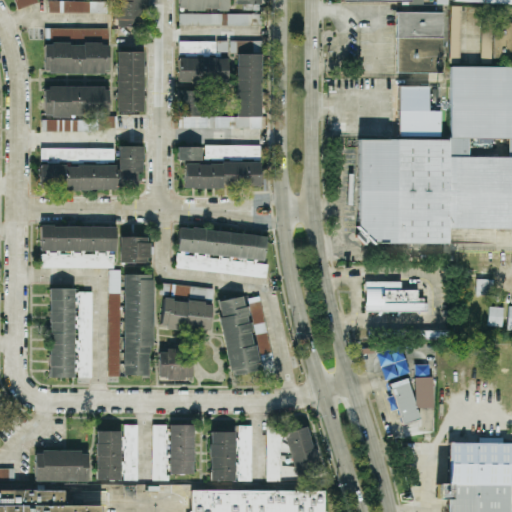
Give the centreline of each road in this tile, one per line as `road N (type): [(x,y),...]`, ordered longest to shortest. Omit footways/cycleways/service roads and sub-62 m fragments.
road 1 (secondary): [(281,0),(282,222),(357,511)]
road 2 (residential): [(149,402),(56,404),(33,399),(21,386),(19,81),(0,17)]
road 3 (secondary): [(350,383),(312,206),(311,0)]
road 4 (residential): [(18,206),(225,211)]
road 5 (residential): [(322,393),(257,404),(149,402)]
